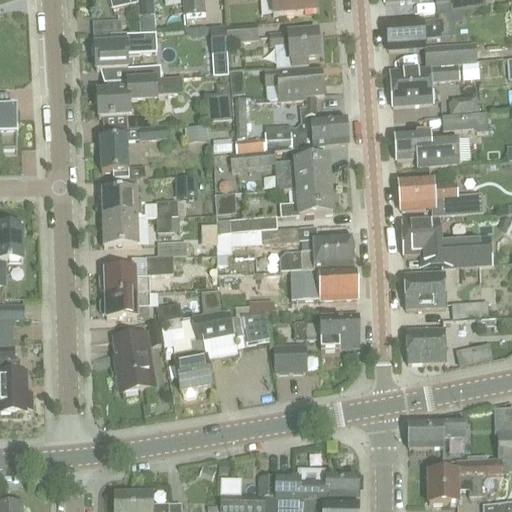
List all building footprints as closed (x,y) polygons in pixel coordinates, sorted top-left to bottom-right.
[(137,0),(112,0),(115,11),(138,5),(137,0)] [(152,0),(137,0),(138,5),(139,20),(154,19),(152,0)] [(203,16),(202,0),(181,0),(183,17),(203,16)] [(271,0),(273,18),(316,15),(314,0),(271,0)] [(469,0),(455,0),(449,1),(451,14),(472,11),(469,0)] [(423,39),(439,38),(438,22),(386,25),(387,53),(423,51),(423,39)] [(93,40),(110,39),(122,38),(121,24),(92,26),(93,40)] [(257,29),(225,31),(227,47),(258,45),(257,29)] [(228,78),(225,32),(213,33),(215,79),(228,78)] [(308,68),(308,61),(320,59),(317,33),(270,37),(271,50),(287,48),(289,62),(290,62),(291,70),(308,68)] [(122,38),(110,39),(110,47),(94,48),(95,73),(127,71),(126,57),(156,55),(155,36),(125,38),(122,38)] [(476,58),(504,57),(503,44),(476,46),(476,58)] [(429,68),(458,66),(475,65),(474,47),(424,51),(425,69),(429,68)] [(392,110),(432,107),(430,87),(459,85),(458,66),(429,68),(429,71),(389,74),(392,110)] [(506,66),(487,69),(489,83),(508,80),(506,66)] [(304,100),(323,99),(321,75),(294,77),(294,74),(264,77),(265,89),(278,88),(279,105),(304,103),(304,100)] [(108,95),(97,96),(99,121),(130,118),(129,104),(135,103),(135,105),(156,103),(155,98),(182,96),(181,81),(107,86),(108,95)] [(218,111),(206,112),(207,126),(231,124),(228,88),(216,89),(218,111)] [(304,101),(305,103),(304,103),(304,111),(300,111),(300,120),(316,120),(316,100),(304,101)] [(235,104),(236,141),(245,141),(244,104),(235,104)] [(0,153),(18,154),(18,112),(0,112),(0,153)] [(467,117),(436,119),(437,134),(468,132),(467,117)] [(473,119),(474,141),(489,140),(488,118),(473,119)] [(127,132),(138,131),(151,131),(150,119),(126,120),(127,132)] [(311,135),(302,135),(291,137),(292,153),(304,152),(304,150),(348,147),(346,122),(310,124),(311,135)] [(166,130),(151,131),(138,131),(139,145),(167,144),(166,130)] [(205,131),(183,132),(184,147),(206,145),(205,131)] [(460,168),(458,143),(429,145),(428,134),(394,136),(396,163),(417,162),(417,171),(460,168)] [(113,182),(128,181),(126,141),(100,142),(101,174),(112,174),(113,182)] [(261,141),(234,143),(235,157),(263,154),(261,141)] [(274,155),(230,159),(231,177),(276,173),(275,166),(274,155)] [(328,161),(275,166),(276,173),(276,179),(295,177),(297,192),(330,189),(328,161)] [(431,180),(398,183),(400,213),(431,211),(431,220),(479,217),(478,199),(456,201),(456,199),(455,187),(432,188),(431,180)] [(280,221),(332,217),(330,189),(297,192),(298,206),(279,208),(280,221)] [(157,207),(137,208),(136,193),(101,195),(103,222),(137,221),(157,221),(170,220),(178,220),(177,205),(157,206),(157,207)] [(158,235),(171,235),(170,220),(157,221),(158,235)] [(104,251),(138,249),(137,221),(103,222),(104,251)] [(229,225),(216,226),(217,239),(230,238),(261,236),(277,234),(276,222),(229,225)] [(0,290),(5,290),(5,265),(23,265),(23,230),(15,230),(15,225),(0,224),(0,290)] [(421,259),(422,273),(492,270),(491,243),(440,246),(439,224),(401,226),(402,260),(421,259)] [(217,239),(215,239),(217,271),(227,270),(227,258),(232,258),(232,250),(262,249),(299,246),(298,233),(277,234),(261,236),(230,238),(217,239)] [(287,257),(280,264),(280,274),(302,273),(353,271),(353,254),(355,252),(355,246),(352,242),(352,240),(317,241),(313,241),(313,245),(314,256),(309,256),(301,256),(287,257)] [(159,260),(172,260),(187,259),(186,246),(158,247),(159,260)] [(172,260),(159,260),(147,261),(148,280),(173,278),(172,260)] [(276,270),(275,260),(251,261),(251,271),(276,270)] [(106,298),(135,297),(147,297),(147,284),(134,284),(134,274),(105,275),(105,280),(102,280),(99,282),(99,292),(102,294),(105,294),(106,298)] [(321,303),(358,302),(357,275),(300,276),(300,292),(320,291),(321,303)] [(245,288),(243,276),(225,278),(227,291),(245,288)] [(294,276),(271,278),(273,294),(295,292),(294,276)] [(405,312),(445,310),(444,276),(404,278),(405,312)] [(249,281),(251,297),(271,296),(270,279),(249,281)] [(106,322),(135,321),(135,312),(148,312),(147,297),(135,297),(106,298),(106,303),(102,303),(100,306),(100,315),(103,318),(106,318),(106,322)] [(451,308),(452,323),(489,320),(488,306),(451,308)] [(158,327),(182,322),(179,308),(156,312),(158,327)] [(0,324),(13,325),(24,325),(24,309),(0,309),(0,324)] [(271,337),(266,312),(246,315),(251,341),(271,337)] [(191,352),(174,355),(182,395),(184,395),(184,399),(187,401),(196,399),(199,396),(198,392),(212,390),(208,364),(235,359),(233,344),(244,342),(241,322),(230,323),(229,319),(222,321),(222,320),(192,324),(195,346),(190,347),(191,352)] [(321,328),(307,328),(307,327),(295,327),(295,344),(321,344),(321,354),(339,353),(339,350),(358,350),(357,319),(321,319),(321,328)] [(407,368),(445,366),(444,333),(406,334),(407,368)] [(120,395),(155,390),(146,337),(115,342),(119,370),(116,371),(120,395)] [(0,351),(0,415),(25,415),(25,388),(26,387),(26,375),(17,375),(5,375),(5,364),(14,364),(14,351),(13,351),(0,351)] [(274,351),(275,376),(306,376),(306,351),(274,351)] [(442,442),(463,442),(462,425),(408,425),(408,451),(442,451),(442,442)] [(511,435),(496,436),(497,465),(498,465),(511,464),(511,435)] [(489,456),(488,440),(472,441),(473,457),(489,456)] [(301,456),(301,466),(323,465),(322,455),(301,456)] [(497,465),(456,465),(457,475),(428,476),(428,507),(457,507),(457,494),(468,494),(469,501),(481,501),(481,482),(486,482),(486,480),(499,480),(498,465),(497,465)] [(326,502),(326,499),(357,500),(357,477),(319,477),(320,472),(297,471),(297,473),(298,473),(298,479),(274,479),(274,501),(277,501),(289,502),(303,502),(326,502)] [(239,484),(220,484),(219,500),(239,500),(239,484)] [(181,511),(181,507),(152,508),(151,498),(115,499),(114,511),(181,511)] [(277,511),(277,501),(274,501),(265,501),(264,503),(264,511),(277,511)] [(264,511),(264,503),(220,502),(220,511),(264,511)] [(303,504),(303,502),(289,502),(288,511),(357,511),(357,506),(303,504)]
